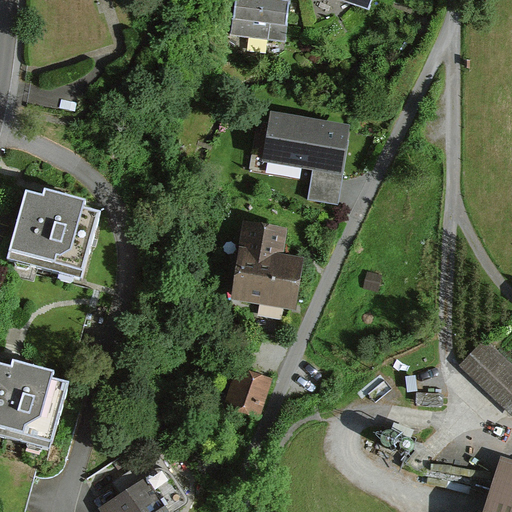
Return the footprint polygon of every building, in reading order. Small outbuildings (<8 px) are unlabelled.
[(285,44),(287,0),(236,0),(235,41),(285,44)] [(372,0),(340,0),(369,10),(372,0)] [(344,136),(263,121),(255,165),(336,180),(344,136)] [(43,197),(26,192),(7,260),(81,280),(101,213),(86,210),(86,201),(45,191),(43,197)] [(287,230),(242,224),(231,300),(296,309),(302,262),(283,259),(287,230)] [(363,288),(378,292),(383,275),(368,271),(363,288)] [(511,366),(485,342),(462,369),(511,412),(511,366)] [(9,373),(0,370),(0,441),(50,455),(68,388),(50,383),(51,377),(11,366),(9,373)] [(270,383),(238,373),(226,411),(258,421),(270,383)] [(382,448),(385,450),(388,451),(392,451),(395,450),(398,447),(400,444),(400,441),(400,437),(398,434),(396,432),(392,431),(389,430),(386,431),(383,433),(381,435),(379,439),(379,442),(380,445),(382,448)] [(404,439),(402,441),(400,443),(400,446),(400,448),(401,450),(403,452),(405,453),(408,453),(410,453),(412,451),(414,449),(415,447),(415,445),(414,442),(413,440),(411,439),(408,438),(406,438),(404,439)] [(481,511),(511,511),(511,457),(500,454),(481,511)] [(121,498),(103,508),(104,511),(174,511),(169,502),(185,494),(164,456),(113,483),(121,498)]
